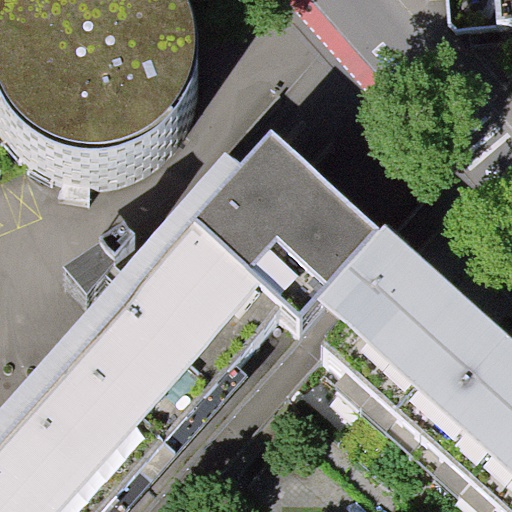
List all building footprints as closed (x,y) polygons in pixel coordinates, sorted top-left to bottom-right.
[(24,0),(2,37),(0,49),(0,75),(4,102),(15,124),(43,151),(69,164),(104,168),(124,165),(154,153),(182,125),(199,86),(199,46),(189,19),(174,0),(24,0)] [(511,0),(496,0),(500,30),(511,28),(511,0)] [(0,511),(154,511),(305,344),(396,243),(285,144),(0,464),(0,511)] [(413,440),(504,339),(396,243),(305,344),(413,440)] [(494,511),(511,511),(511,346),(504,339),(413,440),(494,511)]
